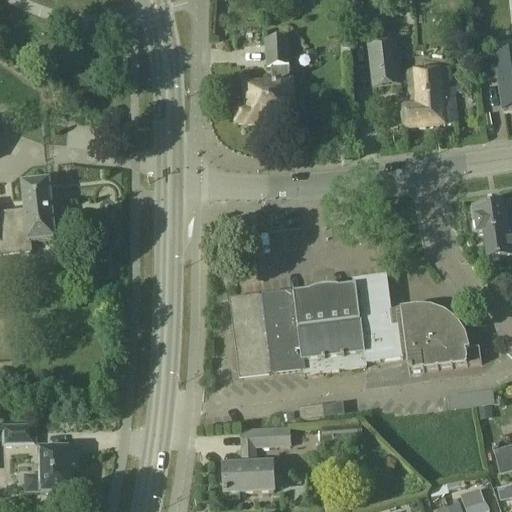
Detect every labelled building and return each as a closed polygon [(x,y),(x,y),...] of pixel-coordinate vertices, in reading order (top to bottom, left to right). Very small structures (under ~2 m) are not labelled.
[(457,39),(468,38),(466,20),(455,21),(457,39)] [(290,84),(289,69),(291,69),(290,40),(264,42),(266,71),(272,70),(273,86),(245,88),(247,111),(236,112),(237,127),(248,126),(248,128),(293,125),(291,84),(290,84)] [(366,49),(372,93),(402,89),(402,88),(401,78),(397,45),(366,49)] [(495,59),(480,62),(484,84),(498,82),(503,112),(511,110),(511,50),(499,53),(500,61),(496,62),(495,59)] [(457,128),(452,70),(407,74),(407,77),(401,78),(402,88),(408,87),(410,108),(401,109),(403,133),(457,128)] [(0,249),(1,257),(31,254),(30,245),(55,243),(49,186),(23,188),(27,220),(0,222),(0,249)] [(511,232),(511,201),(473,208),(478,237),(484,236),(484,237),(511,232)] [(511,232),(484,237),(488,262),(511,257),(511,232)] [(355,283),(356,297),(366,367),(407,361),(409,375),(482,367),(480,350),(471,351),(470,347),(469,342),(468,339),(467,337),(465,333),(458,324),(454,320),(450,318),(445,315),(432,311),(418,310),(407,311),(390,314),(386,279),(355,283)] [(366,370),(366,367),(356,297),(296,306),(294,295),(230,304),(239,381),(304,374),(304,377),(366,370)] [(493,393),(448,399),(449,414),(495,408),(493,393)] [(299,412),(299,415),(301,425),(325,422),(323,408),(299,412)] [(478,411),(478,421),(492,419),(491,409),(478,411)] [(287,425),(295,424),(294,416),(286,417),(287,425)] [(2,450),(37,450),(36,428),(1,429),(2,450)] [(362,429),(322,431),(324,447),(364,444),(362,429)] [(289,431),(241,433),(242,469),(225,470),(226,499),(228,499),(228,504),(240,504),(240,499),(276,497),(274,468),(257,468),(256,452),(290,451),(289,431)] [(511,449),(498,453),(497,449),(491,450),(492,455),(494,454),(500,478),(511,474),(511,449)] [(41,478),(25,479),(25,496),(41,496),(41,498),(73,497),(73,475),(77,475),(76,453),(67,454),(41,454),(41,478)] [(511,488),(497,492),(500,505),(511,502),(511,488)] [(484,506),(480,493),(461,499),(465,511),(484,506)]
